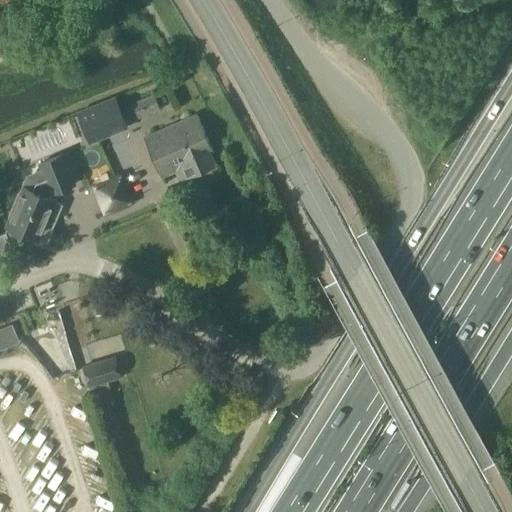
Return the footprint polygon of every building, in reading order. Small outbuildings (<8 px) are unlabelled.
[(155,95),(134,103),(139,117),(160,109),(155,95)] [(78,112),(90,142),(128,127),(116,97),(78,112)] [(223,176),(213,154),(215,154),(197,114),(145,136),(162,176),(176,170),(180,180),(200,171),(205,184),(223,176)] [(0,252),(20,244),(24,233),(37,239),(47,242),(64,204),(54,200),(54,199),(51,198),(53,192),(75,184),(63,154),(40,163),(43,168),(27,175),(5,227),(7,228),(6,232),(0,234),(0,252)] [(89,387),(122,377),(116,355),(83,365),(89,387)]
